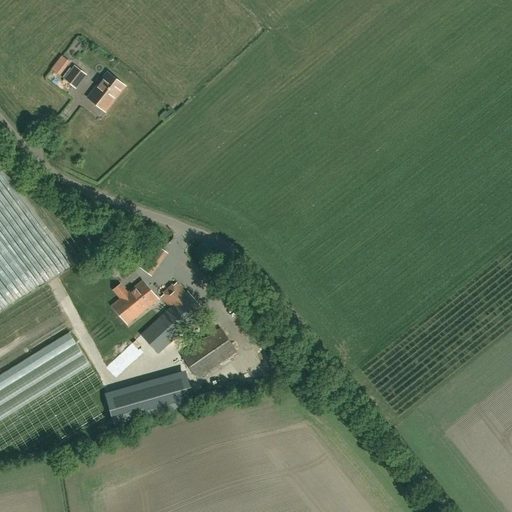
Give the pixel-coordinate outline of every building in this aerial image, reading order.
[(70,62),(61,55),(51,69),(59,76),(70,62)] [(84,73),(74,66),(64,79),(74,87),(84,73)] [(107,73),(88,98),(105,111),(125,86),(107,73)] [(157,258),(151,269),(158,273),(167,255),(164,253),(160,260),(157,258)] [(112,290),(120,300),(113,306),(128,324),(158,300),(143,281),(129,293),(120,283),(112,290)] [(160,297),(164,301),(180,319),(196,304),(180,287),(177,283),(173,286),(172,284),(163,293),(164,294),(160,297)] [(237,324),(241,322),(236,309),(231,311),(237,324)] [(221,329),(182,356),(198,378),(236,351),(221,329)] [(129,405),(135,403),(132,393),(126,394),(129,405)]
